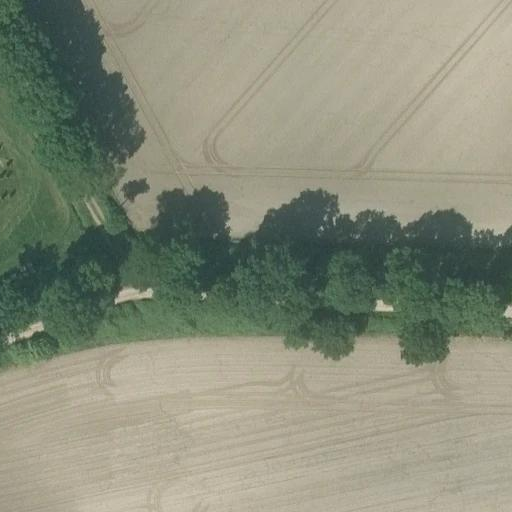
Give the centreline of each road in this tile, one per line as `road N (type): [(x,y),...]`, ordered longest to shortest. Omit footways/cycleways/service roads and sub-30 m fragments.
road 1 (track): [(511,312),(142,298)]
road 2 (track): [(0,37),(142,298)]
road 3 (track): [(142,298),(0,343)]
